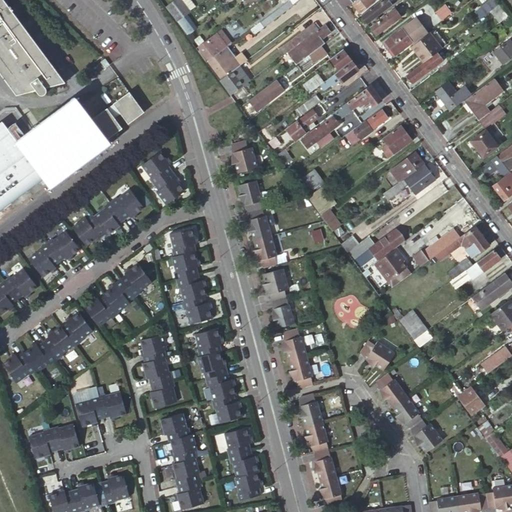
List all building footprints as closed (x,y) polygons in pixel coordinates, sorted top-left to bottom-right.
[(5,0),(0,0),(0,72),(18,96),(37,91),(40,95),(41,96),(42,96),(44,96),(45,95),(47,94),(48,93),(48,91),(47,89),(66,83),(5,0)] [(184,0),(173,0),(166,5),(178,21),(192,10),(184,0)] [(300,0),(288,0),(251,28),(255,34),(300,0)] [(356,0),(353,2),(360,12),(375,0),(356,0)] [(380,0),(362,14),(368,22),(397,0),(380,0)] [(500,5),(497,1),(496,0),(490,0),(489,0),(476,0),(482,7),(484,5),(486,6),(469,19),(473,26),(492,12),(500,5)] [(435,12),(442,20),(452,11),(445,3),(435,12)] [(509,17),(500,5),(492,12),(500,24),(509,17)] [(396,8),(371,26),(377,34),(401,16),(396,8)] [(510,35),(511,32),(511,20),(509,17),(500,24),(468,48),(472,53),(481,47),(483,50),(496,41),(494,39),(496,38),(495,36),(498,34),(501,37),(499,39),(501,41),(510,35)] [(391,47),(396,55),(426,33),(415,19),(384,43),(388,49),(391,47)] [(312,22),(289,39),(295,47),(318,30),(312,22)] [(330,33),(324,25),(318,30),(295,47),(288,52),(297,64),(322,45),(319,41),(330,33)] [(222,29),(216,33),(226,47),(232,43),(222,29)] [(436,30),(431,33),(441,47),(446,44),(436,30)] [(430,32),(411,46),(424,63),(437,53),(442,49),(441,47),(431,33),(430,32)] [(197,47),(201,53),(207,61),(226,47),(216,33),(197,47)] [(278,48),(283,55),(288,52),(295,47),(289,39),(278,48)] [(503,64),(511,57),(511,43),(509,40),(494,51),(503,64)] [(226,47),(207,61),(221,79),(247,60),(242,52),(234,58),(226,47)] [(394,57),(396,55),(391,47),(388,49),(394,57)] [(352,61),(343,48),(330,58),(340,70),(352,61)] [(424,63),(407,75),(413,83),(442,60),(437,53),(424,63)] [(247,60),(221,79),(231,93),(257,74),(247,60)] [(359,70),(352,61),(340,70),(324,82),(321,84),(324,89),(332,83),(334,85),(341,79),(343,82),(359,70)] [(449,62),(441,68),(445,74),(453,67),(449,62)] [(303,85),(309,93),(321,84),(324,82),(318,74),(303,85)] [(493,78),(463,101),(478,121),(489,113),(484,105),(489,101),(503,91),(493,78)] [(284,90),(276,79),(256,93),(264,105),(275,96),(284,90)] [(448,81),(435,91),(449,109),(469,94),(462,86),(455,91),(448,81)] [(382,98),(371,83),(347,102),(352,109),(353,109),(359,104),(360,106),(366,103),(368,106),(372,103),(373,105),(382,98)] [(301,112),(321,97),(317,91),(297,106),(301,112)] [(127,126),(143,114),(128,93),(112,105),(119,115),(127,126)] [(264,105),(256,93),(249,99),(257,110),(264,105)] [(489,101),(484,105),(489,113),(495,109),(489,101)] [(347,102),(333,113),(334,115),(302,139),(308,148),(343,121),(341,118),(352,109),(347,102)] [(250,119),(253,123),(272,108),(269,104),(250,119)] [(119,115),(112,105),(107,108),(115,119),(119,115)] [(44,180),(48,185),(107,141),(91,120),(80,106),(21,150),(44,180)] [(503,113),(499,106),(495,109),(489,113),(494,120),(503,113)] [(320,116),(314,107),(287,127),(297,140),(307,132),(304,128),(308,124),(314,120),(320,116)] [(107,141),(123,129),(115,119),(107,108),(91,120),(107,141)] [(381,109),(365,121),(371,129),(386,117),(381,109)] [(478,121),(478,122),(484,130),(495,121),(494,120),(489,113),(478,121)] [(314,120),(308,124),(312,128),(317,124),(314,120)] [(365,121),(364,121),(352,130),(358,139),(371,130),(371,129),(365,121)] [(412,139),(401,125),(383,138),(386,143),(389,146),(383,150),(388,157),(412,139)] [(0,213),(44,180),(21,150),(5,127),(0,130),(0,213)] [(483,157),(497,146),(484,130),(468,141),(474,149),(476,148),(483,157)] [(274,137),(267,142),(272,149),(279,144),(274,137)] [(242,176),(261,171),(256,150),(252,151),(250,144),(236,148),(238,155),(236,156),(237,163),(239,163),(242,176)] [(511,147),(499,157),(504,164),(511,158),(511,147)] [(154,176),(158,182),(177,168),(173,163),(174,162),(170,157),(165,149),(146,163),(155,175),(154,176)] [(292,158),(285,149),(277,155),(283,164),(292,158)] [(409,176),(424,164),(415,152),(399,164),(400,166),(408,177),(409,176)] [(504,200),(511,194),(511,174),(504,164),(499,157),(498,156),(493,160),(499,168),(497,170),(503,178),(493,186),(504,200)] [(493,160),(480,169),(486,178),(497,170),(499,168),(493,160)] [(410,177),(409,176),(408,177),(399,183),(384,195),(388,201),(409,186),(416,195),(436,180),(425,165),(410,177)] [(408,177),(400,166),(391,172),(399,183),(408,177)] [(189,189),(183,181),(180,176),(182,175),(177,168),(158,182),(163,188),(161,189),(171,202),(189,189)] [(314,171),(298,184),(306,195),(323,183),(314,171)] [(253,215),(266,211),(265,205),(266,204),(260,184),(244,188),(247,202),(245,202),(249,209),(251,208),(253,215)] [(136,215),(141,211),(148,205),(135,186),(122,196),(120,194),(114,199),(128,218),(134,213),(136,215)] [(322,216),(337,204),(325,188),(310,200),(322,216)] [(128,218),(114,199),(108,203),(110,205),(98,214),(110,231),(111,233),(119,227),(124,223),(123,222),(128,218)] [(258,243),(275,239),(269,219),(266,211),(253,215),(255,222),(252,223),(252,231),(255,231),(258,243)] [(110,231),(98,214),(96,212),(91,216),(90,215),(77,225),(90,243),(99,238),(103,234),(104,236),(110,231)] [(489,245),(475,226),(460,237),(435,257),(438,260),(445,255),(446,256),(459,246),(468,259),(480,251),(489,245)] [(339,228),(333,232),(338,238),(344,234),(339,228)] [(50,241),(64,259),(70,255),(71,256),(84,247),(70,229),(58,238),(56,236),(50,241)] [(435,257),(460,237),(454,229),(440,239),(437,235),(429,241),(432,246),(422,254),(420,252),(412,258),(420,267),(435,257)] [(179,259),(200,253),(202,253),(200,246),(202,246),(197,230),(176,235),(180,251),(178,252),(179,259)] [(375,245),(369,237),(359,244),(349,252),(364,273),(374,266),(395,250),(405,242),(396,230),(375,245)] [(344,246),(349,252),(359,244),(355,238),(344,246)] [(280,259),(275,239),(258,243),(262,257),(260,258),(264,264),(266,264),(267,271),(281,267),(279,260),(280,259)] [(58,264),(64,259),(50,241),(44,245),(45,247),(33,256),(47,274),(60,265),(58,264)] [(500,257),(494,249),(469,268),(459,275),(456,277),(462,285),(500,257)] [(374,266),(387,283),(406,269),(402,264),(404,262),(395,250),(374,266)] [(182,282),(204,276),(202,270),(204,269),(200,253),(179,259),(178,259),(182,274),(180,275),(182,282)] [(454,269),(459,275),(469,268),(464,261),(454,269)] [(132,277),(126,281),(140,300),(146,295),(145,294),(157,284),(143,265),(131,275),(132,277)] [(8,278),(22,297),(28,293),(29,294),(42,285),(28,266),(15,275),(14,273),(8,278)] [(406,269),(387,283),(391,289),(410,275),(406,269)] [(277,304),(290,301),(288,293),(292,293),(286,272),(268,278),(271,291),(269,292),(273,298),(275,297),(277,304)] [(511,285),(503,274),(472,297),(481,309),(511,285)] [(190,304),(211,299),(212,298),(208,283),(206,283),(204,276),(182,282),(184,290),(186,289),(190,304)] [(16,301),(22,297),(8,278),(2,282),(3,284),(0,286),(0,305),(5,312),(18,302),(16,301)] [(109,296),(110,298),(123,315),(135,305),(134,304),(140,300),(126,281),(120,286),(121,287),(109,296)] [(103,300),(91,309),(105,328),(117,319),(118,321),(124,316),(123,315),(110,298),(105,302),(103,300)] [(212,305),(211,299),(190,304),(188,305),(190,311),(192,311),(196,326),(218,320),(214,305),(212,305)] [(297,327),(290,301),(277,304),(279,312),(276,313),(277,320),(280,320),(283,331),(297,327)] [(412,311),(399,320),(413,340),(426,330),(412,311)] [(67,330),(80,347),(81,349),(87,344),(86,343),(98,333),(85,315),(72,325),(73,326),(67,330)] [(478,349),(504,329),(494,315),(474,330),(478,336),(472,341),(478,349)] [(68,356),(80,347),(67,330),(66,329),(54,338),(55,339),(49,344),(63,363),(69,358),(68,356)] [(426,330),(413,340),(419,347),(432,338),(426,330)] [(205,359),(226,353),(228,353),(226,346),(228,346),(223,331),(201,336),(205,351),(203,352),(205,359)] [(303,392),(317,388),(315,381),(316,381),(305,341),(304,341),(302,333),(288,337),(290,344),(287,345),(288,352),(291,352),(297,378),(295,379),(298,385),(301,384),(303,392)] [(148,366),(168,361),(169,360),(168,353),(170,353),(165,337),(143,343),(148,358),(146,359),(148,366)] [(57,367),(63,363),(49,344),(43,348),(42,347),(29,356),(42,373),(43,374),(55,365),(57,367)] [(390,374),(400,358),(382,346),(380,349),(374,345),(366,357),(372,361),(371,363),(377,369),(378,367),(390,374)] [(505,347),(481,365),(488,374),(511,355),(505,347)] [(453,365),(441,349),(434,354),(446,371),(453,365)] [(212,381),(234,375),(232,368),(230,368),(226,353),(205,359),(203,359),(208,375),(210,374),(212,381)] [(36,378),(42,373),(29,356),(28,354),(23,359),(21,357),(8,367),(22,385),(35,376),(36,378)] [(154,388),(176,382),(174,375),(172,375),(168,361),(148,366),(145,366),(149,381),(152,381),(154,388)] [(447,374),(441,378),(456,398),(461,394),(447,374)] [(219,403),(241,398),(242,397),(238,382),(236,382),(234,375),(212,381),(214,389),(216,388),(219,403)] [(399,410),(412,400),(400,383),(399,384),(394,378),(383,386),(387,391),(385,393),(388,401),(390,399),(399,410)] [(178,389),(176,382),(154,388),(155,395),(154,395),(157,410),(179,404),(176,390),(178,389)] [(461,394),(456,398),(470,417),(485,407),(470,388),(461,394)] [(103,398),(110,421),(116,419),(117,421),(132,416),(126,395),(111,399),(111,397),(103,398)] [(103,423),(110,421),(103,398),(96,400),(97,403),(82,407),(88,429),(103,425),(103,423)] [(242,404),(241,398),(219,403),(218,404),(220,411),(222,410),(226,426),(248,419),(244,404),(242,404)] [(310,430),(326,426),(320,406),(318,398),(304,402),(306,409),(303,410),(303,418),(306,417),(310,430)] [(416,432),(428,423),(424,417),(424,416),(412,400),(399,410),(406,421),(404,422),(410,427),(412,425),(416,432)] [(183,511),(186,511),(206,507),(202,492),(204,491),(200,477),(202,477),(198,461),(200,460),(198,453),(200,453),(195,438),(194,438),(192,431),(190,431),(186,416),(164,422),(168,438),(169,438),(171,445),(173,444),(177,458),(175,459),(177,466),(175,467),(180,482),(178,483),(181,497),(180,497),(183,511)] [(432,429),(428,423),(416,432),(421,438),(419,439),(422,446),(424,445),(432,456),(448,444),(435,427),(432,429)] [(319,457),(332,454),(330,446),(331,446),(326,426),(310,430),(313,443),(311,444),(314,450),(316,450),(319,457)] [(56,431),(63,453),(69,452),(70,453),(85,449),(79,427),(65,431),(64,429),(56,431)] [(236,459),(259,453),(257,446),(259,445),(255,430),(232,436),(236,451),(234,451),(236,459)] [(56,455),(63,453),(56,431),(49,433),(50,435),(34,439),(41,461),(57,457),(56,455)] [(492,432),(485,437),(500,458),(508,452),(492,432)] [(511,449),(508,452),(500,458),(511,473),(511,449)] [(244,480),(264,474),(266,474),(262,459),(261,459),(259,453),(236,459),(238,466),(240,465),(244,480)] [(324,484),(339,480),(332,454),(319,457),(320,463),(318,463),(318,472),(321,471),(324,484)] [(268,490),(264,474),(244,480),(242,480),(246,495),(244,495),(247,503),(269,497),(267,490),(268,490)] [(120,504),(135,500),(130,477),(114,482),(114,483),(107,485),(113,507),(121,505),(120,504)] [(347,506),(339,480),(324,484),(328,497),(326,498),(329,504),(331,503),(333,509),(347,506)] [(78,493),(83,511),(90,511),(106,508),(99,486),(84,490),(84,492),(78,493)] [(511,509),(511,489),(499,492),(500,495),(492,497),(494,511),(502,510),(501,511),(509,511),(509,510),(511,509)] [(83,511),(78,493),(71,495),(70,494),(55,498),(58,511),(83,511)] [(489,511),(494,511),(492,497),(484,498),(484,497),(464,500),(465,511),(489,511)] [(465,511),(464,500),(443,504),(443,505),(435,506),(435,511),(465,511)]
